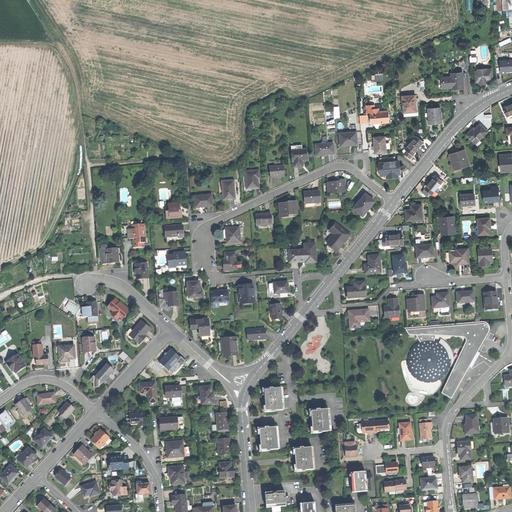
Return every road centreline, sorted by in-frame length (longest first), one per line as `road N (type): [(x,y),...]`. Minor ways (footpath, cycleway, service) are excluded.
road 1 (track): [(27,0),(78,91),(97,280)]
road 2 (residential): [(393,202),(351,167),(337,165),(215,220),(203,232),(203,257),(216,276)]
road 3 (residential): [(393,202),(246,387)]
road 4 (residential): [(511,88),(447,134),(393,202)]
road 5 (residential): [(246,387),(250,511)]
road 6 (residential): [(160,511),(158,480),(96,411)]
